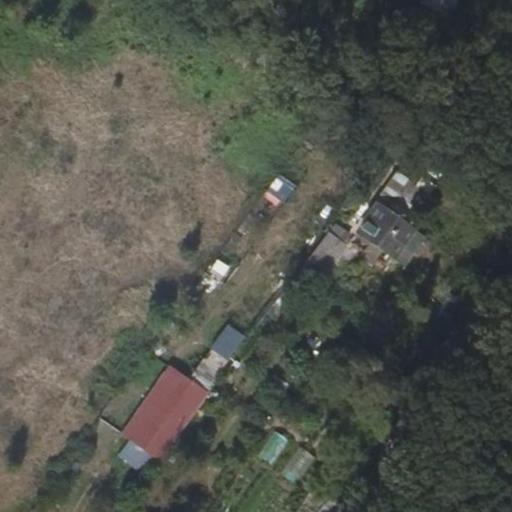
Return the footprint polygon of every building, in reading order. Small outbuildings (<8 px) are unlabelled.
[(393,258),(416,220),(378,197),(355,234),(393,258)] [(228,320),(187,379),(205,391),(246,333),(228,320)] [(168,359),(179,340),(160,329),(149,347),(168,359)] [(147,457),(188,397),(158,376),(117,436),(147,457)] [(123,493),(138,465),(124,457),(109,486),(123,493)]
